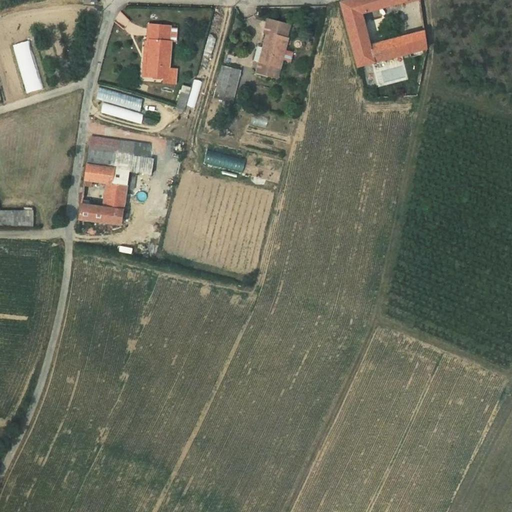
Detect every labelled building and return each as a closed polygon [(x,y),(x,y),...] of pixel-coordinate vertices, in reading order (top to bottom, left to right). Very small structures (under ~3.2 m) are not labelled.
[(344,0),(340,1),(347,26),(362,21),(360,14),(406,1),(406,0),(344,0)] [(285,37),(289,24),(266,17),(262,30),(266,31),(254,71),(271,75),(283,36),(285,37)] [(347,26),(350,39),(365,34),(362,21),(347,26)] [(144,40),(148,41),(146,74),(167,75),(170,43),(167,42),(168,26),(145,25),(144,40)] [(423,31),(407,35),(411,54),(427,50),(423,31)] [(358,68),(411,54),(407,35),(368,45),(365,34),(350,39),(358,68)] [(12,44),(26,93),(43,88),(28,40),(12,44)] [(222,66),(218,95),(236,97),(239,69),(222,66)] [(103,101),(100,112),(137,123),(144,100),(99,86),(95,98),(103,101)] [(89,136),(84,165),(112,168),(113,154),(148,159),(149,145),(89,136)] [(148,159),(113,154),(112,168),(126,170),(149,174),(152,159),(148,159)] [(88,187),(89,180),(100,181),(111,182),(112,168),(84,165),(81,186),(88,187)] [(100,181),(97,208),(121,212),(126,170),(112,168),(111,182),(100,181)] [(149,184),(172,187),(173,177),(150,174),(149,184)] [(121,212),(97,208),(79,205),(77,220),(120,225),(121,212)] [(0,224),(32,224),(32,211),(0,211),(0,210),(0,224)]
